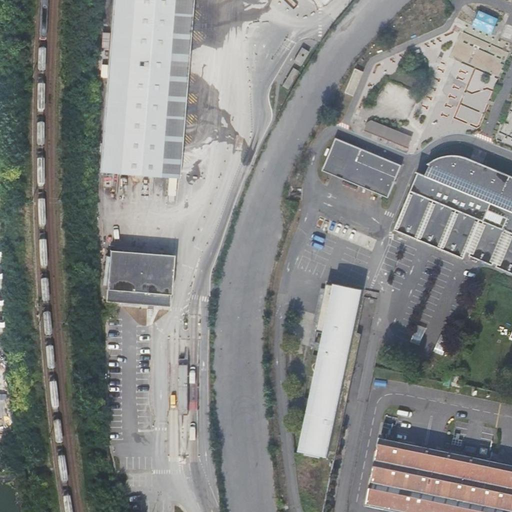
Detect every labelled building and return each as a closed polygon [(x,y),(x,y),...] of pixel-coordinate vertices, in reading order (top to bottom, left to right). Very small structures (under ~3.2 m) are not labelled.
[(113,0),(100,172),(179,178),(192,0),(113,0)] [(496,35),(501,22),(478,12),(473,25),(496,35)] [(511,28),(507,27),(502,37),(511,40),(511,28)] [(459,33),(438,97),(459,104),(454,119),(480,128),(506,48),(459,33)] [(302,48),(294,61),(301,65),(309,52),(302,48)] [(289,90),(299,71),(293,68),(283,87),(289,90)] [(407,149),(412,137),(369,118),(364,130),(407,149)] [(323,171),(389,199),(402,166),(336,139),(323,171)] [(469,257),(490,265),(500,234),(511,197),(511,176),(473,160),(458,156),(452,156),(444,157),(438,159),(432,162),(428,165),(430,166),(427,176),(420,173),(395,231),(465,260),(468,253),(471,254),(469,257)] [(511,197),(500,234),(490,265),(493,267),(495,264),(498,265),(497,268),(511,274),(511,197)] [(174,256),(131,252),(110,251),(106,302),(170,308),(174,256)] [(323,343),(299,457),(328,463),(361,302),(326,295),(316,342),(323,343)] [(511,511),(511,465),(381,438),(367,506),(397,511),(511,511)]
